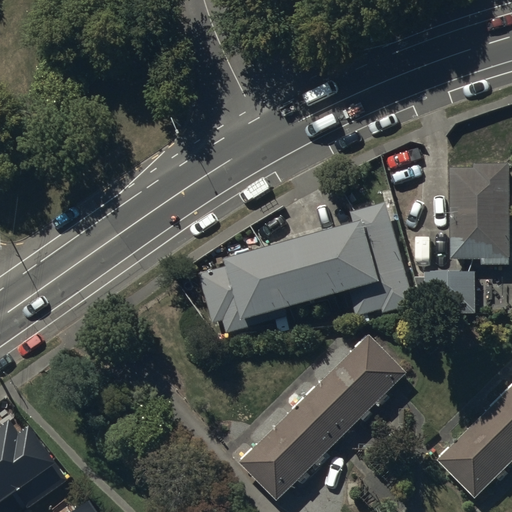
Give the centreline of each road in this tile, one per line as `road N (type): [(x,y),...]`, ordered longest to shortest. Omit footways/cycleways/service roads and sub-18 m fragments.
road 1 (secondary): [(265,140),(0,318)]
road 2 (secondary): [(511,37),(422,66),(265,140)]
road 3 (residential): [(204,0),(265,140)]
